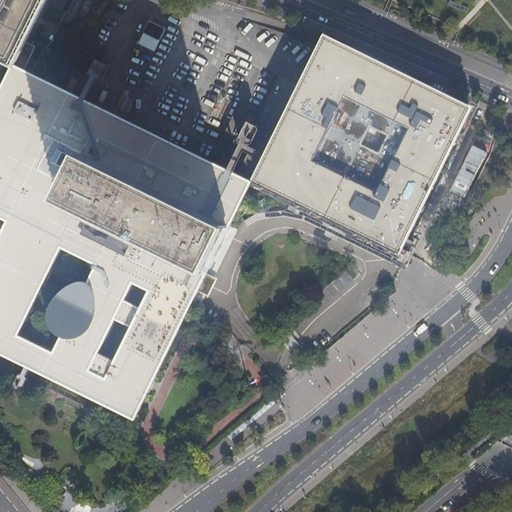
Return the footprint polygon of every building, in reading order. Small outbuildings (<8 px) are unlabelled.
[(0,0),(0,58),(14,66),(23,50),(47,0),(0,0)] [(166,30),(151,22),(144,34),(159,42),(166,30)] [(473,108),(327,35),(323,43),(254,183),(402,256),(473,108)] [(57,54),(45,47),(38,58),(23,50),(15,66),(43,80),(57,54)] [(76,71),(100,80),(106,62),(82,54),(76,71)] [(43,80),(15,66),(0,95),(0,353),(2,355),(136,421),(210,273),(231,229),(254,183),(77,97),(43,80)]
